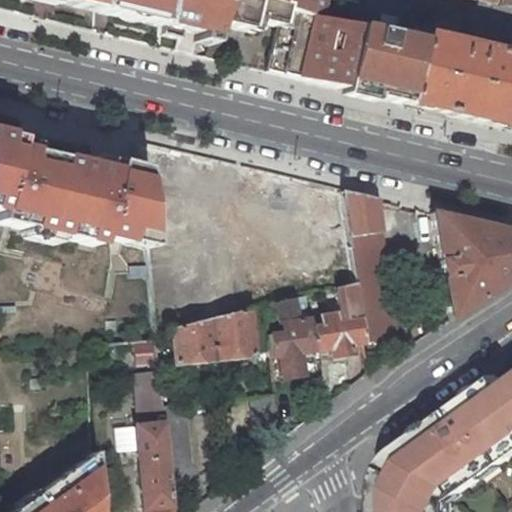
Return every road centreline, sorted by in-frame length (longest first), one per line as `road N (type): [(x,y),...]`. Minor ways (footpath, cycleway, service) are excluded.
road 1 (primary): [(511,183),(0,61)]
road 2 (secondary): [(316,456),(511,317)]
